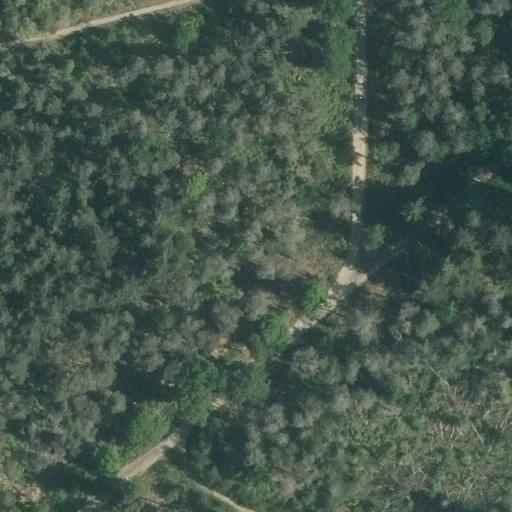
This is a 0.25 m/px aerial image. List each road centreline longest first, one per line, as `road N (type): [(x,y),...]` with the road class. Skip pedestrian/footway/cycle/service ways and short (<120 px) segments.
road 1 (track): [(351,286),(362,0)]
road 2 (track): [(179,432),(351,286)]
road 3 (track): [(351,286),(511,153)]
road 4 (track): [(0,47),(190,0)]
road 5 (track): [(83,511),(179,432)]
